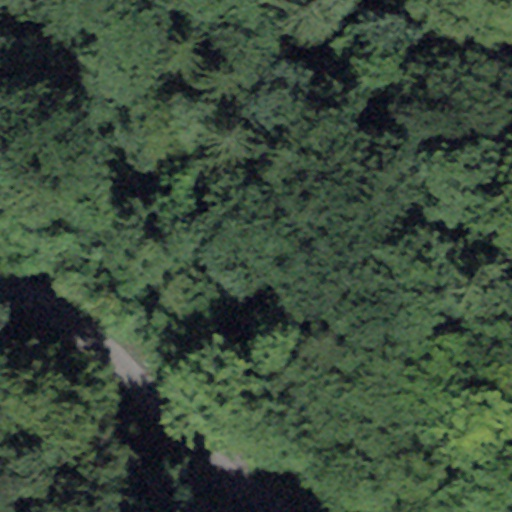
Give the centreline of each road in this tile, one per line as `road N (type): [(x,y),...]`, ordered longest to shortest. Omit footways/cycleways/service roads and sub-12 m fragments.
road 1 (unclassified): [(295,511),(101,364),(0,306)]
road 2 (unclassified): [(440,0),(511,106)]
